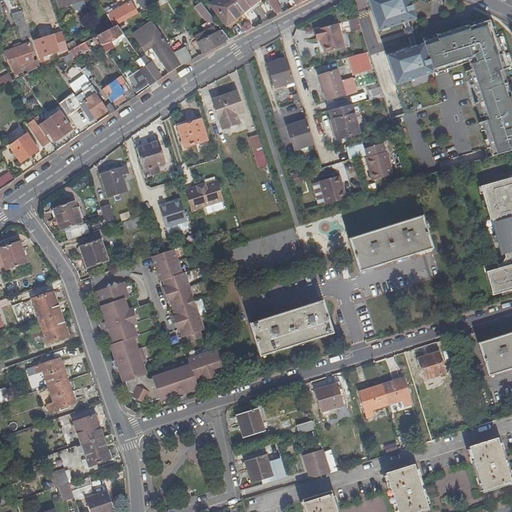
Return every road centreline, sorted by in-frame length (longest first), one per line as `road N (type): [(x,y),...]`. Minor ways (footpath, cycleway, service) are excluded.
road 1 (residential): [(16,200),(201,72),(334,0)]
road 2 (residential): [(212,404),(511,309)]
road 3 (residential): [(16,200),(69,277),(122,431)]
road 4 (unknown): [(69,277),(136,267),(168,338)]
road 5 (residential): [(182,511),(231,494),(212,404)]
